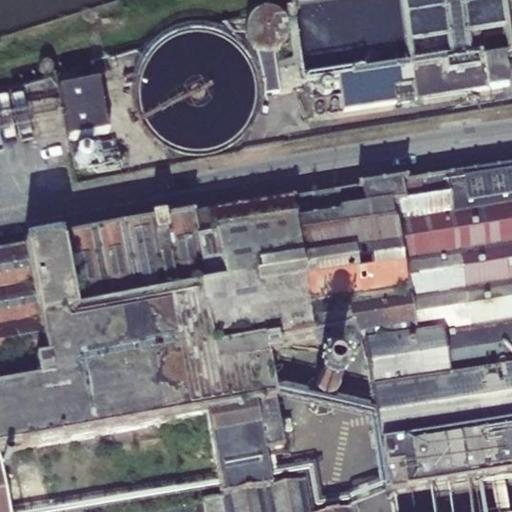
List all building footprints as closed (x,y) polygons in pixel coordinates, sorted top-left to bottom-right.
[(301,0),(287,2),(301,85),(338,79),(343,113),(396,104),(394,90),(413,87),(415,102),(509,87),(504,57),(509,55),(500,0),(457,0),(466,61),(455,62),(445,0),(301,0)] [(264,55),(273,53),(280,48),(284,42),(286,33),(284,25),(280,18),(273,14),(265,12),(257,14),(250,18),(245,25),(244,33),(245,41),(250,48),(257,53),(264,55)] [(46,76),(49,75),(51,74),(53,72),(54,69),(53,65),(51,63),(49,62),(46,61),(43,62),(41,63),(39,65),(39,68),(39,71),(41,74),(43,75),(46,76)] [(110,132),(98,80),(57,89),(68,141),(110,132)] [(83,167),(86,167),(89,165),(90,163),(91,160),(90,157),(89,154),(86,152),(83,152),(80,152),(78,154),(76,156),(75,160),(76,162),(77,165),(80,167),(83,167)] [(511,167),(197,216),(0,252),(0,511),(11,511),(0,454),(208,416),(223,497),(206,501),(208,511),(352,511),(351,507),(324,511),(311,511),(304,480),(271,486),(264,453),(283,450),(266,361),(278,358),(275,344),(352,330),(362,346),(387,498),(511,478),(511,167)] [(327,396),(330,396),(333,393),(334,391),(335,388),(335,385),(333,382),(331,381),(327,380),(324,381),(322,382),(320,384),(319,388),(320,391),(321,393),(324,395),(327,396)] [(274,469),(277,468),(279,467),(280,465),(281,462),(281,459),(279,457),(277,456),(274,455),(272,455),(270,457),(268,459),(267,462),(268,464),(270,466),(272,468),(274,469)] [(271,476),(273,481),(278,483),(282,481),(284,476),(282,472),(278,470),(273,472),(271,476)]
